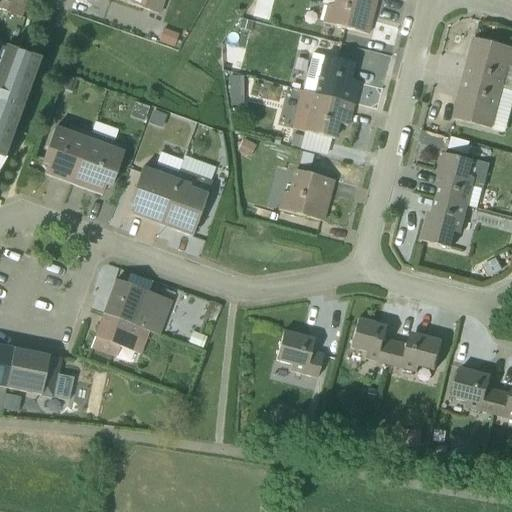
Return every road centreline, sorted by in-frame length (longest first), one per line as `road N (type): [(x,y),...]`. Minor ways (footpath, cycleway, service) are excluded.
road 1 (residential): [(370,261),(269,288),(232,286),(94,238)]
road 2 (residential): [(430,0),(370,261)]
road 3 (residential): [(94,238),(61,332),(0,330)]
road 4 (residential): [(370,261),(389,281),(481,306)]
